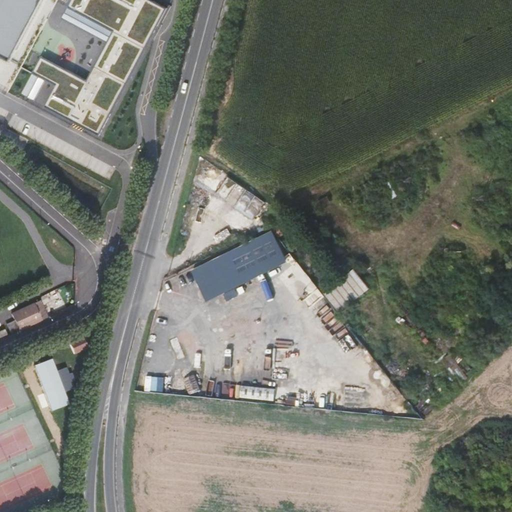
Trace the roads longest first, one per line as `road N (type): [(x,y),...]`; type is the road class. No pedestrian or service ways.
road 1 (secondary): [(208,0),(109,374),(90,511)]
road 2 (secondary): [(113,511),(111,412),(217,0)]
road 3 (residential): [(97,263),(112,248),(130,186),(125,169),(0,100)]
road 4 (unclassified): [(97,263),(96,294),(81,313),(0,351)]
road 5 (unclassified): [(0,171),(97,263)]
